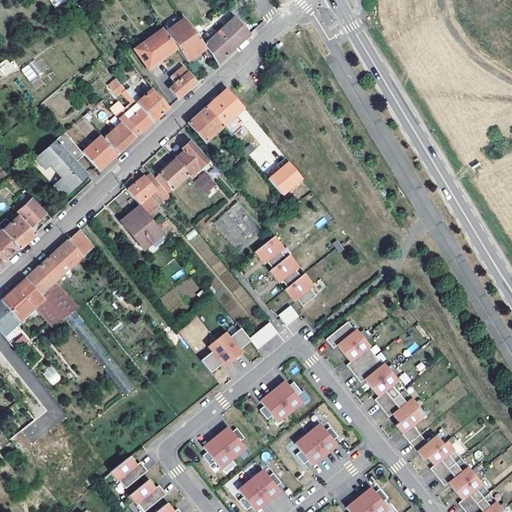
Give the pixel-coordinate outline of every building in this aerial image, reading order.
[(166,32),(177,47),(187,61),(206,47),(204,45),(184,18),(166,32)] [(243,40),(249,34),(233,18),(204,45),(206,47),(217,64),(243,40)] [(164,29),(135,48),(148,67),(177,47),(166,32),(164,29)] [(14,58),(0,63),(0,70),(2,76),(18,70),(14,58)] [(33,60),(21,70),(30,82),(42,72),(33,60)] [(176,83),(169,88),(178,99),(179,98),(199,81),(196,77),(194,79),(185,67),(180,70),(176,66),(171,71),(176,77),(173,79),(176,83)] [(118,118),(122,123),(135,138),(137,136),(152,122),(131,98),(126,91),(120,83),(112,90),(116,94),(121,91),(133,105),(118,118)] [(130,87),(126,91),(131,98),(152,122),(154,120),(168,108),(151,88),(140,98),(130,87)] [(222,126),(242,108),(227,90),(216,99),(206,108),(222,126)] [(206,108),(189,123),(205,142),(222,126),(206,108)] [(120,152),(135,138),(122,123),(106,139),(118,154),(120,152)] [(65,132),(35,157),(45,168),(50,164),(61,177),(53,185),(63,196),(72,188),(70,187),(83,175),(74,163),(84,155),(82,152),(65,132)] [(82,152),(84,155),(98,171),(107,163),(116,155),(100,136),(82,152)] [(185,152),(176,161),(187,174),(189,177),(206,161),(190,144),(184,151),(185,152)] [(262,174),(276,190),(296,174),(279,153),(270,159),(275,165),(273,166),(272,165),(262,174)] [(167,194),(187,174),(176,161),(155,180),(160,185),(167,194)] [(127,190),(138,204),(155,190),(164,201),(169,197),(167,194),(160,185),(155,180),(150,173),(144,177),(127,190)] [(196,183),(210,182),(210,173),(196,173),(196,183)] [(70,187),(72,188),(85,177),(83,175),(70,187)] [(17,213),(31,200),(33,198),(29,194),(13,208),(17,213)] [(31,200),(17,213),(30,227),(36,222),(39,219),(45,214),(31,200)] [(237,201),(213,223),(238,250),(262,229),(237,201)] [(162,234),(139,205),(127,215),(129,217),(122,223),(138,242),(140,241),(146,247),(162,234)] [(19,217),(3,231),(18,248),(18,249),(31,237),(34,234),(19,217)] [(93,246),(80,229),(57,250),(43,262),(40,265),(54,282),(93,246)] [(18,248),(3,231),(2,230),(0,231),(0,261),(2,263),(15,251),(18,248)] [(274,236),(254,252),(261,261),(264,259),(266,262),(272,269),(285,258),(280,251),(284,248),(274,236)] [(338,240),(333,243),(339,252),(344,249),(338,240)] [(272,269),(269,271),(276,280),(279,278),(281,281),(287,287),(300,277),(295,270),(299,267),(289,255),(285,258),(272,269)] [(41,294),(54,282),(40,265),(29,275),(26,277),(41,294)] [(287,287),(284,290),(291,299),(294,296),(297,299),(302,307),(316,296),(310,289),(314,286),(304,273),(300,277),(287,287)] [(8,294),(0,300),(19,321),(34,307),(44,298),(41,294),(26,277),(8,294)] [(34,307),(52,328),(63,319),(74,310),(77,307),(54,282),(41,294),(44,298),(34,307)] [(0,330),(3,335),(19,321),(0,300),(0,330)] [(289,306),(278,315),(286,326),(298,316),(289,306)] [(74,310),(63,319),(125,396),(136,387),(74,310)] [(269,322),(248,339),(250,341),(257,349),(277,333),(269,322)] [(347,322),(325,340),(332,348),(336,346),(338,344),(345,353),(363,338),(356,330),(354,331),(347,322)] [(211,352),(200,361),(210,373),(221,364),(223,366),(225,364),(227,366),(239,356),(238,354),(241,352),(239,350),(250,341),(248,339),(240,329),(229,337),(225,332),(207,347),(211,352)] [(13,343),(20,350),(30,342),(23,334),(13,343)] [(363,338),(345,353),(352,361),(349,363),(346,366),(353,375),(375,357),(368,348),(370,347),(363,338)] [(338,344),(336,346),(349,363),(352,361),(345,353),(338,344)] [(375,357),(353,375),(360,383),(363,381),(366,379),(372,388),(391,373),(384,364),(382,366),(375,357)] [(42,373),(52,385),(61,378),(52,366),(42,373)] [(405,372),(398,377),(405,385),(411,380),(405,372)] [(391,373),(372,388),(379,396),(377,398),(374,401),(381,410),(405,390),(391,373)] [(366,379),(363,381),(377,398),(379,396),(372,388),(366,379)] [(284,381),(271,391),(289,413),(301,403),(296,396),(300,392),(294,384),(289,388),(284,381)] [(405,390),(381,410),(388,418),(391,416),(393,414),(400,422),(418,407),(405,390)] [(264,408),(260,412),(266,420),(271,416),(276,423),(289,413),(271,391),(259,401),(264,408)] [(425,416),(418,407),(400,422),(397,424),(395,425),(402,434),(401,435),(407,444),(419,434),(412,426),(425,416)] [(393,414),(391,416),(397,424),(400,422),(393,414)] [(330,439),(335,435),(329,427),(324,431),(319,424),(306,434),(323,456),(336,446),(330,439)] [(394,427),(401,435),(402,434),(395,425),(394,427)] [(227,427),(214,437),(232,459),(244,449),(239,442),(243,438),(237,430),(232,434),(227,427)] [(419,434),(407,444),(414,452),(416,451),(423,460),(425,458),(427,457),(446,441),(439,433),(426,443),(419,434)] [(311,466),(323,456),(306,434),(294,444),(299,451),(295,455),(301,463),(305,459),(311,466)] [(207,454),(203,458),(209,466),(214,462),(219,469),(232,459),(214,437),(202,447),(207,454)] [(446,441),(427,457),(434,465),(432,466),(428,469),(436,478),(460,458),(446,441)] [(416,451),(414,452),(421,461),(423,460),(416,451)] [(427,457),(425,458),(432,466),(434,465),(427,457)] [(127,458),(109,473),(124,490),(147,471),(140,462),(134,467),(127,458)] [(474,476),(460,458),(436,478),(443,487),(446,484),(448,482),(455,490),(474,476)] [(273,485),(278,481),(272,473),(267,477),(262,470),(249,480),(266,502),(279,492),(273,485)] [(474,476),(455,490),(463,499),(461,500),(457,503),(465,511),(488,493),(474,476)] [(254,511),(266,502),(249,480),(237,490),(242,497),(238,501),(244,509),(249,505),(254,511)] [(146,481),(128,496),(141,511),(144,511),(166,495),(158,486),(153,490),(146,481)] [(448,482),(446,484),(461,500),(463,499),(455,490),(448,482)] [(370,488),(357,498),(368,511),(383,511),(387,509),(382,502),(386,498),(380,491),(375,494),(370,488)] [(488,493),(465,511),(464,511),(498,511),(501,510),(488,493)] [(348,511),(368,511),(357,498),(345,508),(348,511)]
